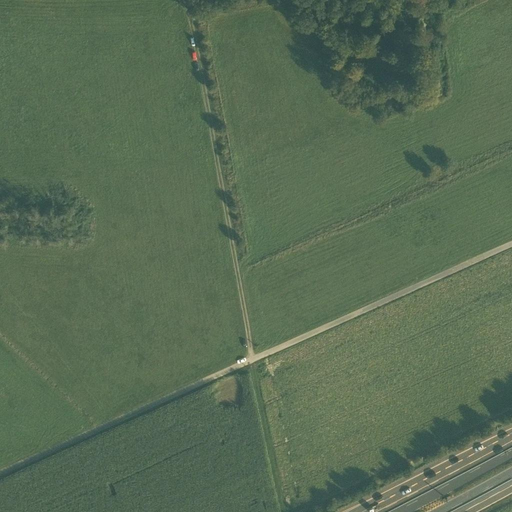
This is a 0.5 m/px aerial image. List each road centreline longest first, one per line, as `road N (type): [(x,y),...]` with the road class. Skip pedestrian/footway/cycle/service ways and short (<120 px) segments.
road 1 (track): [(0,472),(511,244)]
road 2 (track): [(254,360),(186,0)]
road 3 (track): [(254,360),(283,511)]
road 4 (motorway): [(511,445),(383,511)]
